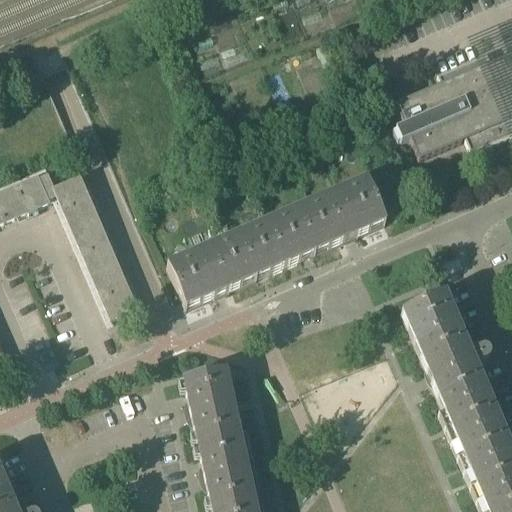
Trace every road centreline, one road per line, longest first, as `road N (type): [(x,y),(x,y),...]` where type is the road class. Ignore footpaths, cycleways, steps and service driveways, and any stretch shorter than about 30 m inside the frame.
road 1 (residential): [(460,226),(277,305)]
road 2 (residential): [(153,511),(132,438),(42,471)]
road 3 (residential): [(0,251),(35,236),(50,243),(96,349)]
road 4 (residential): [(511,350),(460,226)]
